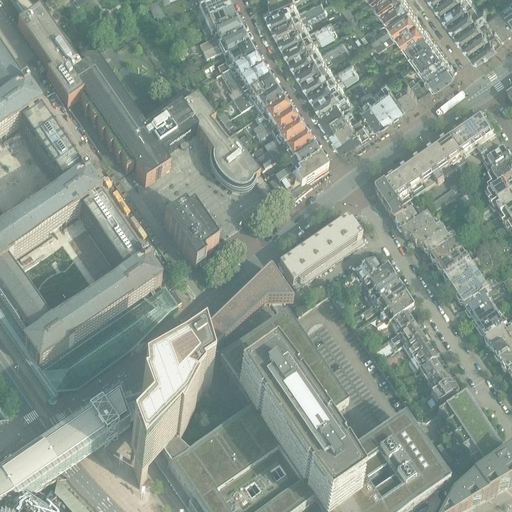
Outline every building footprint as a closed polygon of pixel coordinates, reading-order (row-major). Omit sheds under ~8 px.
[(73,65),(39,15),(29,21),(15,0),(7,0),(25,25),(17,30),(48,75),(49,77),(46,79),(67,110),(74,105),(79,102),(83,99),(81,96),(80,94),(87,89),(79,78),(81,76),(81,75),(80,75),(73,65)] [(226,0),(225,0),(196,0),(198,5),(202,4),(204,9),(226,0)] [(231,12),(226,0),(204,9),(200,11),(206,23),(231,12)] [(270,0),(272,5),(265,8),(266,10),(289,0),(270,0)] [(295,4),(304,0),(298,0),(294,2),(292,0),(289,0),(266,10),(268,14),(268,15),(268,17),(267,17),(269,20),(272,21),(297,10),(295,4)] [(379,13),(396,0),(375,0),(372,3),(379,13)] [(387,22),(409,6),(404,0),(396,0),(379,13),(386,23),(387,22)] [(434,0),(441,9),(453,0),(434,0)] [(453,0),(441,9),(447,19),(471,2),(474,0),(453,0)] [(454,29),(478,12),(471,2),(447,19),(454,29)] [(158,3),(148,7),(153,20),(156,19),(158,25),(165,22),(161,11),(158,3)] [(278,32),(324,9),(321,3),(299,14),(297,10),(272,21),(278,32)] [(377,45),(416,17),(409,6),(387,22),(390,26),(364,44),(368,50),(377,45)] [(348,8),(346,9),(342,12),(348,21),(354,17),(348,8)] [(462,39),(485,22),(483,19),(484,17),(483,16),(487,13),(484,8),(478,12),(454,29),(462,39)] [(307,30),(304,26),(327,15),(324,9),(278,32),(280,36),(279,39),(281,42),(283,43),(307,30)] [(494,31),(511,19),(504,9),(500,13),(485,22),(462,39),(469,49),(494,31)] [(236,24),(234,20),(231,12),(206,23),(208,29),(211,36),(212,35),(214,34),(215,34),(236,24)] [(402,43),(424,28),(416,17),(377,45),(382,51),(399,39),(402,43)] [(501,41),(511,33),(511,19),(494,31),(501,41)] [(203,56),(242,36),(236,24),(215,34),(214,34),(212,35),(215,40),(199,48),(203,56)] [(289,54),(334,30),(331,24),(309,35),(307,30),(283,43),(289,54)] [(352,32),(348,26),(344,28),(348,35),(352,32)] [(365,36),(359,27),(354,30),(361,39),(365,36)] [(409,54),(432,38),(424,28),(402,43),(409,54)] [(320,52),(317,47),(337,35),(334,30),(289,54),(292,58),(291,58),(292,58),(291,61),(293,64),(295,65),(320,52)] [(479,57),(501,41),(494,31),(469,49),(473,56),(479,57)] [(227,59),(248,48),(242,36),(203,56),(206,62),(220,56),(223,61),(227,59)] [(418,66),(441,51),(432,38),(409,54),(418,66)] [(301,75),(346,49),(350,46),(347,41),(343,44),(343,43),(322,56),(320,52),(295,65),(301,75)] [(0,330),(8,342),(13,350),(15,352),(51,405),(52,405),(54,406),(55,406),(56,405),(57,404),(57,403),(56,402),(57,402),(55,399),(77,394),(130,358),(131,348),(138,344),(145,344),(178,313),(164,294),(155,300),(152,296),(161,290),(160,290),(157,285),(148,271),(145,267),(144,267),(141,262),(134,251),(125,238),(114,222),(108,214),(100,203),(100,202),(97,198),(88,184),(91,181),(89,177),(85,174),(82,176),(43,119),(40,115),(40,114),(37,110),(28,96),(24,91),(24,92),(22,89),(26,87),(24,77),(17,79),(17,82),(7,66),(2,60),(6,57),(4,48),(0,48),(0,330)] [(221,80),(254,60),(249,51),(248,48),(227,59),(223,61),(226,66),(217,71),(221,80)] [(332,72),(329,67),(350,54),(346,49),(301,75),(304,80),(303,82),(305,86),(305,85),(308,86),(332,72)] [(425,77),(448,61),(441,51),(418,66),(425,77)] [(384,64),(381,58),(376,61),(380,67),(384,64)] [(191,67),(196,65),(194,61),(194,60),(185,64),(186,65),(188,71),(191,70),(191,67)] [(228,90),(261,70),(254,60),(221,80),(228,90)] [(418,98),(447,78),(453,74),(454,70),(448,61),(425,77),(428,81),(421,87),(418,82),(415,83),(411,87),(418,98)] [(271,194),(205,112),(192,94),(175,106),(180,112),(144,136),(95,64),(81,75),(81,76),(79,78),(87,89),(80,94),(81,96),(83,99),(79,102),(84,118),(87,116),(93,129),(95,127),(101,141),(104,140),(109,153),(112,151),(117,165),(120,163),(125,177),(133,172),(145,189),(169,172),(161,160),(180,148),(180,149),(181,151),(182,152),(184,152),(185,151),(186,150),(187,148),(186,147),(185,145),(184,144),(196,136),(210,156),(209,158),(209,161),(209,164),(209,168),(210,171),(211,174),(213,177),(214,180),(218,185),(220,187),(223,190),(225,192),(228,193),(231,195),(234,196),(237,197),(241,197),(244,196),(247,195),(250,194),(252,191),(254,189),(254,187),(264,200),(271,194)] [(338,82),(337,80),(339,78),(341,80),(354,71),(357,69),(354,65),(334,77),(332,72),(308,86),(315,97),(338,82)] [(268,83),(264,76),(261,70),(228,90),(233,97),(230,99),(234,105),(268,83)] [(405,107),(395,93),(386,80),(384,81),(377,70),(368,76),(371,81),(395,114),(405,107)] [(344,92),(342,88),(358,77),(354,71),(341,80),(343,84),(341,85),(338,82),(315,97),(317,101),(316,103),(319,108),(343,94),(344,92)] [(395,114),(371,81),(362,87),(385,121),(395,114)] [(385,121),(362,87),(359,82),(348,89),(355,100),(359,104),(375,128),(385,121)] [(256,105),(275,93),(268,83),(234,105),(238,111),(250,103),(253,107),(254,107),(256,105)] [(418,98),(411,87),(408,83),(402,87),(402,86),(396,90),(407,106),(418,98)] [(205,93),(202,89),(197,93),(200,97),(205,93)] [(262,117),(283,104),(275,93),(256,105),(254,107),(258,112),(259,112),(262,117)] [(323,121),(349,104),(343,94),(319,108),(316,110),(323,121)] [(255,137),(290,115),(283,104),(262,117),(266,123),(252,132),(255,137)] [(330,131),(353,115),(350,111),(353,109),(349,104),(323,121),(330,131)] [(215,117),(223,126),(230,122),(222,112),(215,117)] [(274,142),(298,127),(290,115),(255,137),(259,143),(270,136),(274,142)] [(336,141),(363,123),(359,118),(356,120),(353,115),(330,131),(336,141)] [(444,183),(443,180),(466,164),(473,173),(484,166),(505,152),(484,120),(481,120),(479,119),(377,189),(376,191),(375,192),(375,194),(376,195),(395,224),(418,209),(412,201),(437,184),(439,187),(444,183)] [(233,128),(230,122),(223,126),(228,132),(233,128)] [(369,132),(363,123),(336,141),(341,148),(346,149),(369,132)] [(260,168),(305,138),(298,127),(274,142),(278,147),(263,157),(256,161),(260,168)] [(291,163),(312,149),(305,138),(260,168),(257,170),(261,174),(287,157),(291,163)] [(297,175),(319,159),(312,149),(291,163),(290,164),(292,168),(269,184),(270,185),(274,190),(294,176),(292,173),(295,172),(297,175)] [(491,177),(511,164),(505,152),(484,166),(491,177)] [(305,186),(321,176),(327,172),(319,159),(297,175),(294,176),(274,190),(288,207),(304,194),(302,191),(306,188),(305,186)] [(511,180),(511,179),(511,164),(491,177),(488,179),(492,185),(488,188),(491,193),(511,180)] [(480,184),(473,173),(465,179),(469,185),(472,190),(480,184)] [(491,208),(511,194),(511,182),(511,180),(491,193),(489,195),(492,200),(488,203),(491,208)] [(458,199),(455,195),(452,192),(449,194),(454,202),(457,200),(458,199)] [(454,202),(449,194),(445,197),(450,204),(454,202)] [(502,216),(511,209),(511,194),(491,208),(482,214),(484,216),(492,210),(494,213),(499,211),(502,216)] [(450,204),(445,197),(442,199),(447,207),(450,204)] [(447,207),(442,199),(438,201),(443,209),(447,207)] [(443,209),(438,201),(435,204),(440,211),(443,209)] [(440,211),(435,204),(432,206),(436,214),(440,211)] [(402,236),(424,221),(418,209),(395,224),(402,236)] [(505,230),(511,224),(511,209),(502,216),(505,221),(501,224),(505,230)] [(464,211),(457,215),(462,223),(469,219),(464,211)] [(217,251),(192,215),(190,216),(187,218),(183,214),(163,228),(185,260),(191,269),(194,273),(205,266),(201,261),(203,260),(203,261),(215,253),(215,252),(216,251),(217,251)] [(413,243),(436,227),(433,223),(432,224),(428,219),(424,221),(402,236),(406,241),(409,241),(411,244),(413,243)] [(337,265),(351,255),(365,246),(360,238),(356,232),(355,233),(354,231),(355,230),(348,220),(340,225),(341,226),(326,236),(327,237),(321,241),(320,240),(319,241),(319,240),(313,244),(314,245),(311,247),(310,245),(306,248),(308,251),(307,252),(305,254),(304,251),(293,259),(278,269),(296,293),(337,265)] [(511,224),(505,230),(497,234),(499,236),(506,231),(508,235),(511,232),(511,224)] [(424,250),(447,235),(444,230),(442,231),(438,226),(436,227),(413,243),(416,248),(417,248),(420,248),(422,251),(424,250)] [(432,259),(455,244),(458,242),(455,237),(452,239),(449,234),(447,235),(424,250),(428,257),(430,256),(432,259)] [(438,269),(462,253),(464,252),(461,247),(459,249),(455,244),(432,259),(431,262),(433,266),(434,266),(436,266),(438,269)] [(445,279),(468,264),(471,262),(467,257),(465,259),(462,253),(438,269),(437,272),(440,276),(443,276),(445,279)] [(380,275),(380,274),(372,263),(350,278),(353,283),(355,281),(360,288),(363,286),(380,275)] [(451,289),(475,273),(477,272),(474,266),(471,268),(468,264),(445,279),(444,282),(447,286),(449,286),(450,286),(451,289)] [(177,278),(169,267),(164,270),(172,281),(177,278)] [(369,296),(393,281),(386,270),(380,274),(380,275),(363,286),(369,296)] [(458,299),(482,284),(484,283),(481,277),(478,279),(475,273),(451,289),(451,292),(450,292),(453,296),(456,296),(458,299)] [(270,276),(160,381),(161,382),(162,381),(164,384),(171,379),(172,380),(189,405),(204,394),(205,396),(207,394),(210,392),(209,386),(204,371),(203,368),(266,308),(271,307),(278,317),(286,311),(284,307),(293,307),(288,301),(270,275),(270,276)] [(503,285),(510,295),(511,293),(511,283),(510,280),(509,281),(503,285)] [(375,307),(400,291),(393,281),(369,296),(365,299),(368,304),(371,302),(375,307)] [(465,310),(485,297),(491,293),(487,288),(485,289),(482,284),(458,299),(457,302),(460,306),(462,306),(463,306),(465,310)] [(382,317),(407,301),(400,291),(375,307),(359,317),(362,321),(364,319),(366,322),(375,316),(376,313),(378,312),(382,317)] [(472,320),(492,307),(485,297),(465,310),(467,313),(467,316),(466,316),(469,319),(472,320)] [(353,307),(360,302),(358,299),(351,304),(353,307)] [(406,315),(413,311),(407,301),(382,317),(379,319),(382,323),(385,321),(388,327),(390,327),(406,315)] [(479,331),(499,318),(492,307),(472,320),(474,324),(474,326),(476,330),(479,331)] [(413,327),(406,315),(390,327),(397,338),(413,327)] [(486,342),(506,329),(499,318),(479,331),(478,334),(480,338),(481,337),(483,338),(486,342)] [(284,324),(218,369),(252,418),(243,425),(188,463),(169,476),(176,486),(174,487),(179,495),(176,497),(179,501),(178,502),(184,511),(307,511),(315,507),(318,511),(413,511),(447,489),(414,442),(403,425),(375,445),(344,465),(320,430),(345,414),(286,327),(284,324)] [(421,338),(413,327),(397,338),(392,340),(398,349),(393,352),(393,353),(391,354),(392,356),(404,349),(421,338)] [(492,353),(511,340),(511,331),(509,333),(506,329),(486,342),(485,342),(485,343),(485,345),(488,349),(490,349),(490,350),(492,353)] [(362,345),(373,338),(371,335),(360,342),(362,345)] [(428,350),(421,338),(404,349),(412,360),(428,350)] [(500,364),(511,355),(511,340),(492,353),(495,357),(495,358),(495,359),(497,363),(499,364),(500,364)] [(436,361),(428,350),(412,360),(419,372),(434,362),(436,361)] [(506,375),(511,371),(511,355),(500,364),(502,368),(502,369),(502,370),(505,374),(506,374),(506,375)] [(441,374),(439,369),(440,369),(436,363),(435,364),(434,362),(419,372),(426,383),(441,374)] [(430,396),(449,384),(448,383),(449,382),(445,377),(444,377),(441,374),(426,383),(433,394),(430,395),(430,396)] [(145,440),(128,459),(133,473),(139,490),(146,483),(162,463),(163,465),(162,465),(160,466),(160,468),(160,469),(161,471),(162,471),(164,471),(165,470),(166,469),(167,471),(166,471),(169,476),(188,463),(172,447),(189,405),(172,380),(171,379),(164,384),(141,399),(142,406),(142,414),(139,415),(147,439),(145,440)] [(450,383),(449,384),(430,396),(434,401),(431,403),(435,409),(457,394),(450,383)] [(411,400),(408,395),(403,398),(407,404),(411,400)] [(443,511),(469,511),(471,511),(479,510),(477,508),(486,503),(498,496),(507,494),(505,493),(511,488),(511,463),(509,458),(508,458),(508,459),(505,461),(501,455),(499,457),(494,450),(497,448),(475,415),(470,407),(465,400),(465,399),(460,402),(437,417),(437,418),(442,425),(447,433),(439,439),(469,484),(451,499),(443,511)] [(103,450),(129,433),(123,417),(118,403),(86,425),(0,483),(0,511),(12,511),(20,507),(30,500),(48,488),(59,480),(103,450)] [(89,511),(59,480),(55,500),(66,511),(89,511)]
